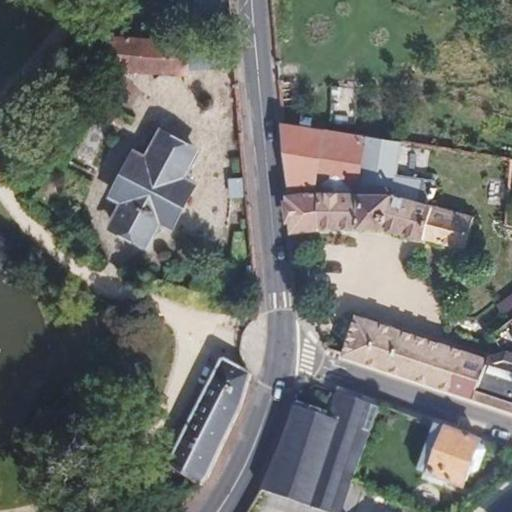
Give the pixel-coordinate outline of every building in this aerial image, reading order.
[(193,0),(193,9),(222,9),(221,0),(193,0)] [(119,74),(138,75),(139,41),(112,39),(108,74),(81,56),(36,145),(43,151),(40,159),(51,167),(57,156),(64,160),(96,101),(103,105),(119,74)] [(182,72),(182,43),(139,41),(138,75),(182,77),(182,72)] [(198,71),(200,44),(182,43),(182,72),(198,71)] [(234,70),(231,46),(200,44),(198,71),(234,70)] [(283,121),(295,246),(311,245),(310,227),(381,227),(465,249),(474,217),(429,204),(433,185),(398,176),(402,142),(283,121)] [(193,154),(161,135),(146,165),(134,157),(113,197),(124,204),(112,228),(144,244),(158,223),(168,229),(190,188),(180,181),(193,154)] [(511,160),(475,154),(473,167),(509,173),(511,160)] [(246,199),(244,178),(229,180),(230,198),(246,199)] [(256,292),(252,252),(243,252),(246,293),(256,292)] [(511,296),(499,305),(509,320),(511,317),(511,296)] [(343,355),(391,370),(403,331),(357,315),(343,355)] [(391,370),(429,383),(442,344),(403,331),(391,370)] [(484,357),(486,361),(500,353),(492,335),(484,357)] [(429,383),(474,398),(482,373),(486,361),(484,357),(442,344),(429,383)] [(231,429),(249,379),(223,364),(173,467),(200,489),(204,485),(231,429)] [(474,398),(511,411),(511,386),(482,373),(474,398)] [(294,406),(264,491),(324,511),(336,511),(373,409),(334,395),(326,417),(294,406)] [(479,444),(480,441),(435,424),(419,469),(462,486),(470,469),(474,469),(477,467),(484,450),(479,444)] [(419,511),(355,483),(344,510),(347,511),(419,511)]
